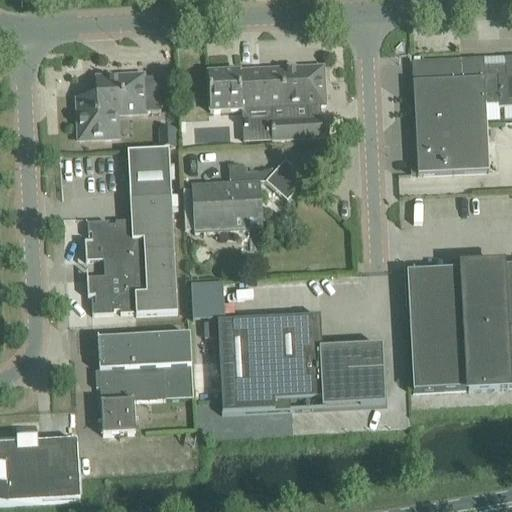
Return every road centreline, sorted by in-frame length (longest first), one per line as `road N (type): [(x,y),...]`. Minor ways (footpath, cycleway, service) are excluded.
road 1 (unclassified): [(24,27),(37,360),(26,374),(0,376)]
road 2 (unclassified): [(368,11),(24,27)]
road 3 (unclassified): [(377,276),(368,11)]
